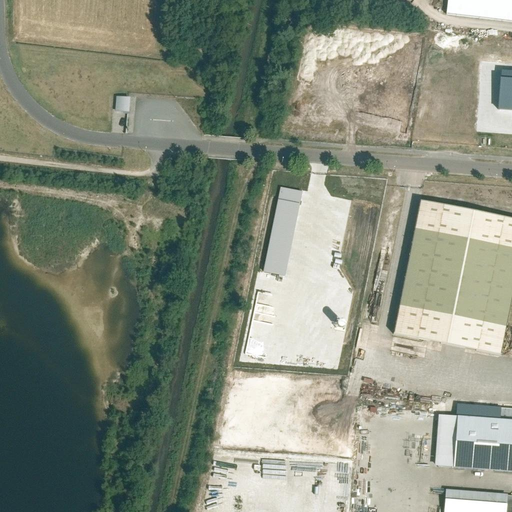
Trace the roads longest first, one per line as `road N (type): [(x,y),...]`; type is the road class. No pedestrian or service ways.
road 1 (unclassified): [(511,171),(163,146)]
road 2 (unknown): [(511,495),(322,465)]
